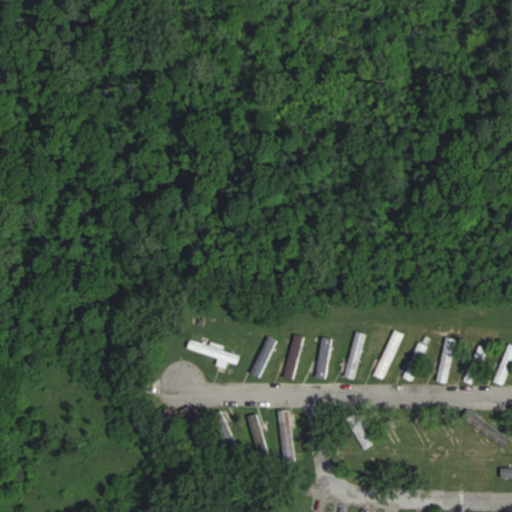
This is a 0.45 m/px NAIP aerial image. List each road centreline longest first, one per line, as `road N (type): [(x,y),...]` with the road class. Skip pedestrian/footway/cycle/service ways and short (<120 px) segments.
road 1 (residential): [(511,396),(146,395)]
road 2 (residential): [(317,391),(322,456),(333,479),(366,494),(511,498)]
